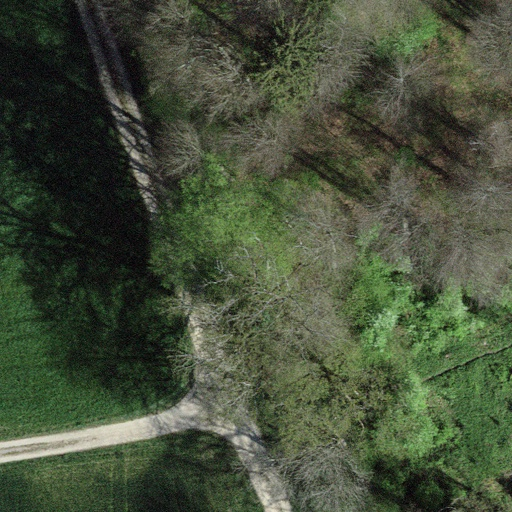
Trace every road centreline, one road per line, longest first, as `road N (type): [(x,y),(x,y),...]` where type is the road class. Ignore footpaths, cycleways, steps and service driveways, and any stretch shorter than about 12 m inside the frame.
road 1 (track): [(85,0),(228,413),(271,511)]
road 2 (track): [(0,452),(228,413)]
